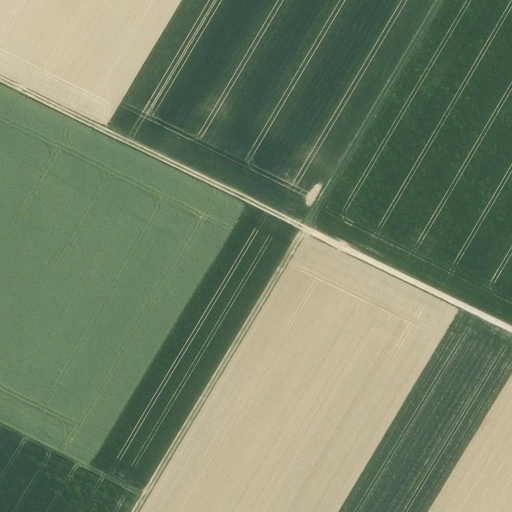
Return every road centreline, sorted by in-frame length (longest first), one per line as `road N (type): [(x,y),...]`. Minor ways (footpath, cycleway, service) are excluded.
road 1 (track): [(0,83),(308,234)]
road 2 (track): [(143,511),(308,234)]
road 3 (track): [(450,0),(310,235)]
road 4 (track): [(511,333),(308,234)]
road 5 (track): [(148,503),(0,429)]
